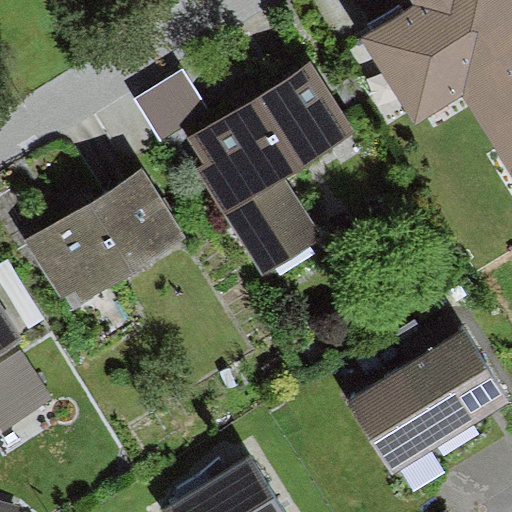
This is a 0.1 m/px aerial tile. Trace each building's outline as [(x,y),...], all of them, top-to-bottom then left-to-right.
[(417,102),(465,73),(511,148),(511,0),(398,0),(366,20),(417,102)] [(229,192),(237,188),(277,254),(322,227),(281,161),(353,118),(305,39),(181,113),(229,192)] [(32,201),(84,280),(183,216),(132,137),(32,201)] [(0,323),(10,317),(0,301),(0,323)] [(345,376),(392,453),(511,380),(511,374),(468,302),(345,376)] [(43,359),(0,370),(0,417),(55,403),(43,359)] [(153,479),(172,511),(289,511),(296,508),(249,425),(153,479)]
